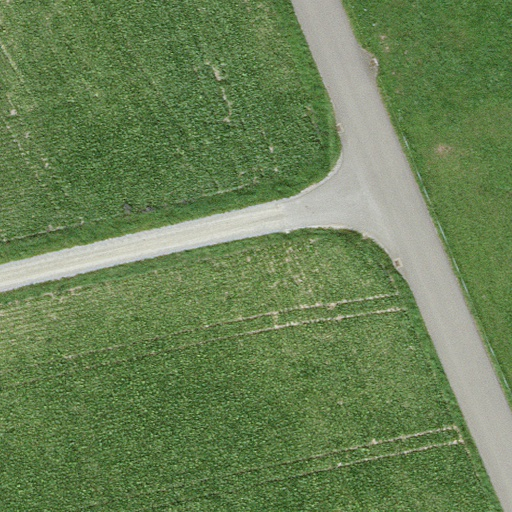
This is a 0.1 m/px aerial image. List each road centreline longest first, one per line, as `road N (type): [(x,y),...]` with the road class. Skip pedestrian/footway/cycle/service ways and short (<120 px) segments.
road 1 (unclassified): [(314,0),(511,468)]
road 2 (track): [(0,290),(395,203)]
